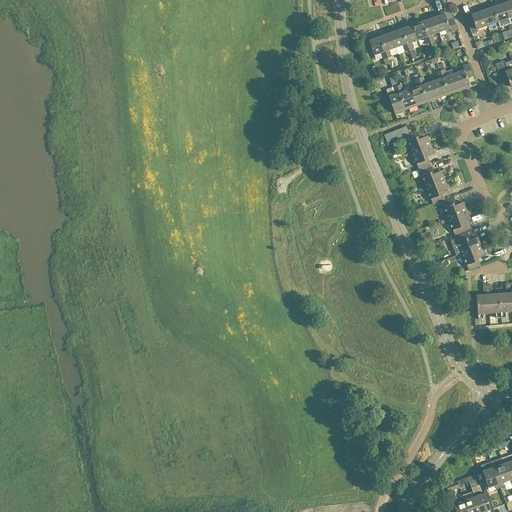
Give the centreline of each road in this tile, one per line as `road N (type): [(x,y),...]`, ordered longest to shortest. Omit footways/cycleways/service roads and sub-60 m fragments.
road 1 (unclassified): [(490,393),(455,362),(359,135),(337,0)]
road 2 (residential): [(511,242),(457,130),(493,116)]
road 3 (unclassified): [(403,511),(490,393)]
road 4 (residential): [(493,116),(452,0)]
